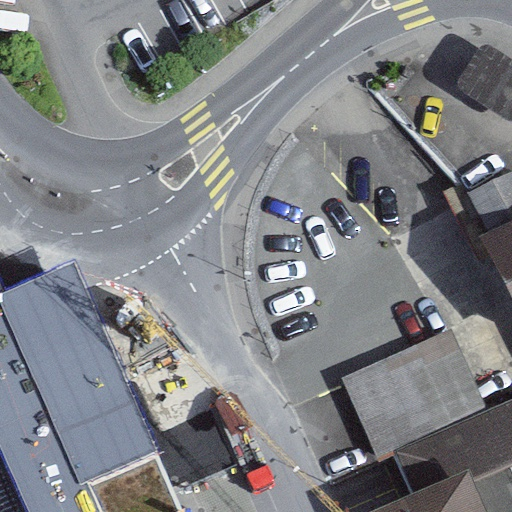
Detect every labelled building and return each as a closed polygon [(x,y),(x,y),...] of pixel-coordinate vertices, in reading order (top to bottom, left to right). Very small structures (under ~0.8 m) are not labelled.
[(511,347),(511,238),(468,261),(511,347)] [(90,486),(158,457),(73,264),(0,293),(0,458),(23,511),(100,511),(98,506),(90,486)] [(334,375),(372,463),(481,417),(443,329),(334,375)] [(181,511),(158,457),(90,486),(98,506),(100,511),(181,511)] [(477,511),(472,498),(437,511),(477,511)]
